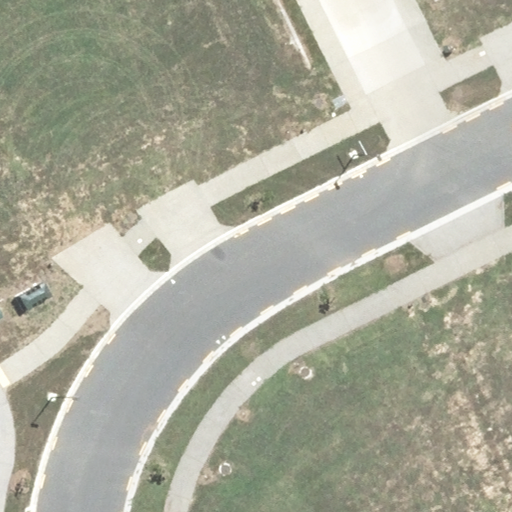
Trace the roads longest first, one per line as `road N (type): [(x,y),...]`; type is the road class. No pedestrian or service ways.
road 1 (residential): [(85,511),(90,462),(134,376),(185,319),(237,277),(443,172)]
road 2 (residential): [(443,172),(358,0)]
